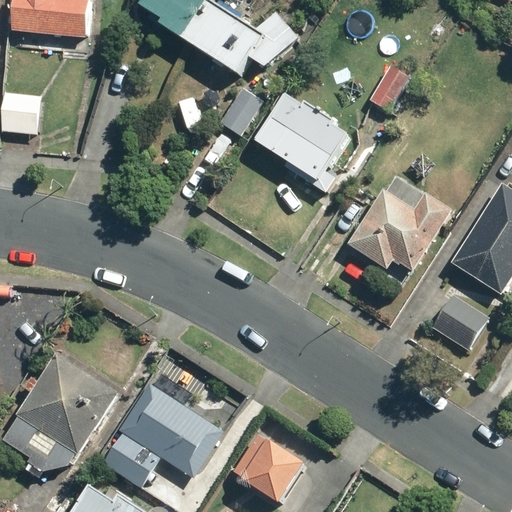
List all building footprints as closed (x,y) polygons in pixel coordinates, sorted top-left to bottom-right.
[(21,0),(18,33),(91,39),(94,0),(21,0)] [(281,14),(259,32),(211,0),(150,0),(146,8),(167,22),(164,26),(242,78),(254,60),(270,69),(304,39),(281,14)] [(415,80),(397,69),(375,104),(393,115),(415,80)] [(47,100),(10,97),(7,134),(44,137),(47,100)] [(354,139),(291,97),(259,144),(289,165),(287,168),(330,196),(341,180),(331,173),(354,139)] [(256,111),(237,99),(221,123),(240,135),(256,111)] [(436,118),(416,105),(397,136),(417,148),(436,118)] [(392,193),(387,190),(352,248),(391,271),(397,261),(418,274),(456,211),(401,179),(392,193)] [(511,285),(511,189),(507,186),(456,265),(505,296),(511,285)] [(493,320),(457,297),(435,330),(471,353),(493,320)] [(60,356),(23,419),(8,442),(36,460),(34,464),(48,473),(73,468),(82,455),(85,457),(124,394),(60,356)] [(126,435),(106,465),(145,491),(165,460),(199,481),(229,434),(196,413),(190,409),(197,398),(163,377),(156,388),(154,386),(123,433),(126,435)] [(238,474),(287,506),(313,466),(265,434),(238,474)] [(95,486),(78,511),(147,511),(116,491),(112,497),(95,486)]
